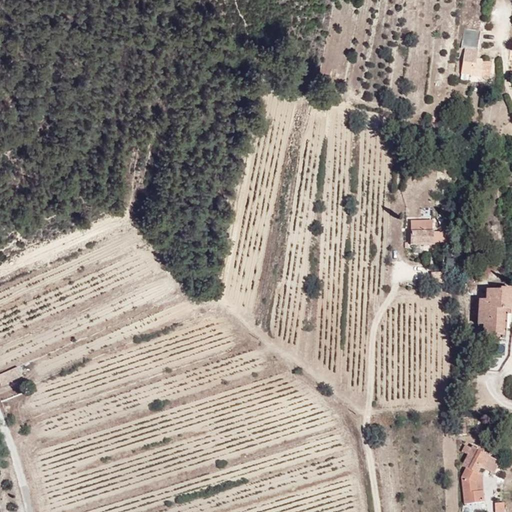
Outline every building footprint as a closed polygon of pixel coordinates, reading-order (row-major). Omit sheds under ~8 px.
[(475,78),(474,81),(500,86),(504,64),(494,62),(495,58),(487,57),(488,52),(474,49),(468,77),(475,78)] [(416,220),(416,238),(439,238),(439,245),(450,245),(451,232),(437,232),(438,221),(416,220)] [(504,331),(502,305),(511,305),(511,283),(500,283),(499,285),(484,287),(484,296),(476,297),(476,332),(504,331)] [(511,330),(511,312),(511,305),(502,305),(504,331),(511,330)] [(0,387),(0,388),(23,378),(18,368),(0,375),(0,387)] [(21,380),(10,385),(12,392),(24,388),(21,380)] [(471,442),(470,428),(458,428),(459,443),(471,442)] [(491,475),(498,461),(472,448),(471,449),(465,447),(461,454),(467,457),(461,469),(464,471),(461,476),(462,503),(483,501),(482,489),(477,489),(477,480),(480,476),(478,475),(481,470),(491,475)] [(504,511),(504,503),(494,504),(494,511),(504,511)]
